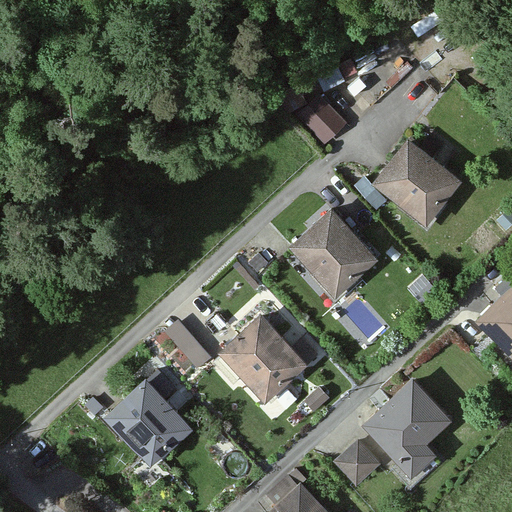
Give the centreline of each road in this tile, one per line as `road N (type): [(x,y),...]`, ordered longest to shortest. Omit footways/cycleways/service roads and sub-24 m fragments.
road 1 (residential): [(0,462),(402,91)]
road 2 (residential): [(495,276),(232,511)]
